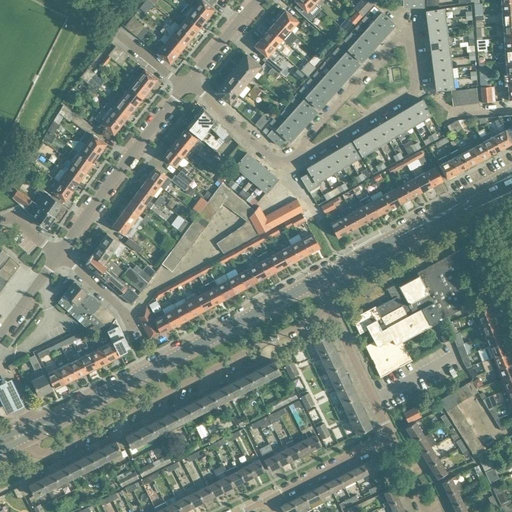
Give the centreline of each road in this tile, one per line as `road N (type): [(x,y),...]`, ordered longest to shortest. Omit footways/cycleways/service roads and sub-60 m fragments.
road 1 (residential): [(331,315),(40,459),(27,433)]
road 2 (tertiary): [(27,433),(315,282)]
road 3 (tertiary): [(315,282),(511,177)]
road 4 (residential): [(304,154),(304,142),(396,38),(409,41),(414,89),(407,94)]
road 5 (residential): [(57,256),(187,84)]
road 6 (residential): [(304,154),(286,162),(272,157),(187,84)]
road 7 (residential): [(391,437),(266,499)]
road 8 (residential): [(391,437),(331,315)]
